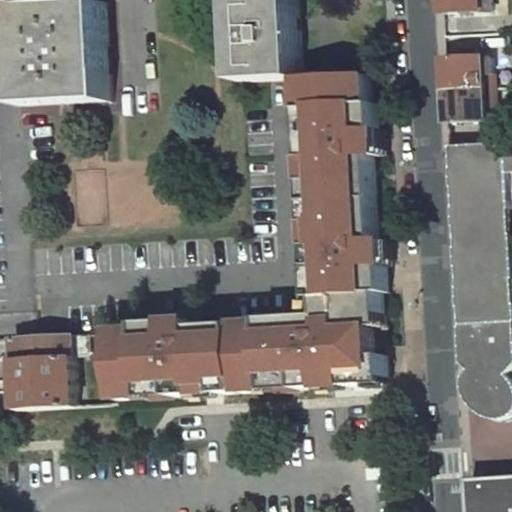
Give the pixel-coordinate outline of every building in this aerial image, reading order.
[(302,79),(299,0),(238,0),(242,81),(302,79)] [(445,0),(446,17),(487,14),(487,12),(494,11),(493,0),(486,1),(486,0),(445,0)] [(113,102),(109,2),(18,7),(23,107),(113,102)] [(449,62),(450,94),(492,92),(491,73),(497,73),(496,62),(490,61),(489,48),(483,44),(472,44),(467,50),(467,61),(449,62)] [(375,76),(302,79),(316,301),(304,302),(305,319),(266,321),(266,325),(195,329),(194,323),(143,326),(143,332),(115,333),(120,403),(397,387),(391,296),(396,295),(393,244),(385,244),(380,159),(386,159),(383,107),(377,107),(375,76)] [(492,92),(450,94),(452,126),(493,124),(493,121),(499,121),(499,110),(493,110),(492,92)] [(511,144),(455,148),(468,369),(477,369),(471,376),(472,382),(483,381),(484,387),(476,395),(476,397),(477,403),(479,407),(484,415),(488,418),(493,420),(503,422),(511,420),(511,144)] [(81,410),(77,358),(90,357),(91,353),(91,336),(17,340),(22,414),(81,410)] [(116,408),(115,397),(90,398),(91,410),(116,408)] [(511,511),(511,478),(475,481),(477,511),(511,511)]
